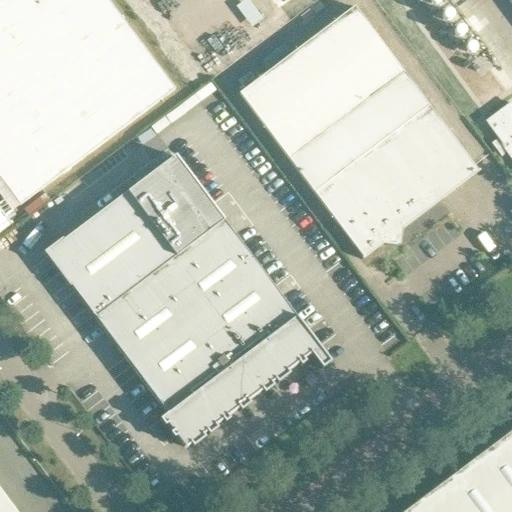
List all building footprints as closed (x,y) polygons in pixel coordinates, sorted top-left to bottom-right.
[(0,0),(0,180),(20,206),(175,89),(107,0),(0,0)] [(238,95),(362,258),(361,259),(362,260),(382,245),(396,247),(397,234),(479,172),(478,171),(477,172),(353,8),(238,95)] [(511,105),(511,104),(486,122),(499,140),(510,154),(511,157),(511,105)] [(62,241),(45,253),(94,318),(175,257),(223,221),(174,157),(62,241)] [(175,257),(94,318),(166,414),(159,420),(164,427),(167,425),(172,432),(169,434),(173,439),(176,437),(185,448),(189,445),(192,448),(204,439),(201,435),(205,433),(208,436),(216,429),(214,426),(221,421),(223,424),(229,420),(226,417),(237,409),(239,412),(249,405),(247,401),(260,391),(263,394),(272,387),(270,384),(273,381),(276,385),(288,375),(286,372),(297,364),(299,367),(305,363),(302,360),(309,354),(321,370),(330,363),(223,221),(175,257)] [(511,511),(511,431),(403,511),(511,511)] [(0,511),(14,511),(0,492),(0,511)]
